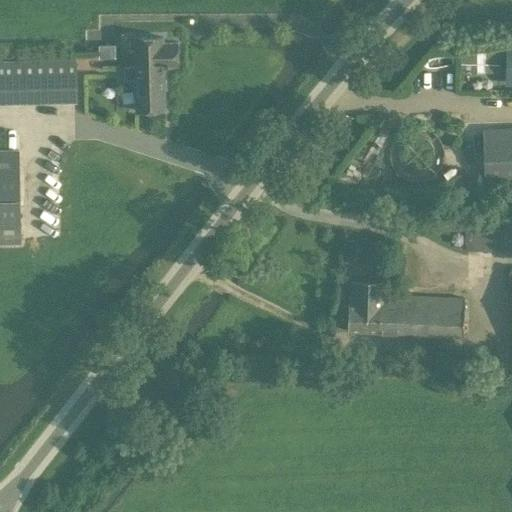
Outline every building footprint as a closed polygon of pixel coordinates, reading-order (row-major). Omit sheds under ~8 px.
[(164,66),(177,66),(177,43),(163,43),(163,37),(134,38),(135,67),(164,66)] [(99,58),(115,58),(115,45),(98,45),(99,58)] [(460,51),(460,72),(498,73),(498,52),(460,51)] [(0,102),(76,100),(75,59),(0,61),(0,102)] [(135,79),(136,111),(165,110),(164,66),(135,67),(124,67),(124,79),(135,79)] [(511,133),(485,135),(486,181),(511,179),(511,133)] [(7,150),(0,150),(0,242),(20,242),(18,150),(7,150)] [(511,211),(429,212),(429,231),(466,231),(466,251),(511,250),(511,211)] [(339,255),(339,267),(349,268),(349,256),(339,255)] [(463,335),(464,298),(384,295),(384,282),(352,281),(351,294),(348,294),(347,331),(463,335)] [(454,373),(454,375),(474,375),(474,361),(454,361),(454,363),(454,365),(454,371),(454,373)]
